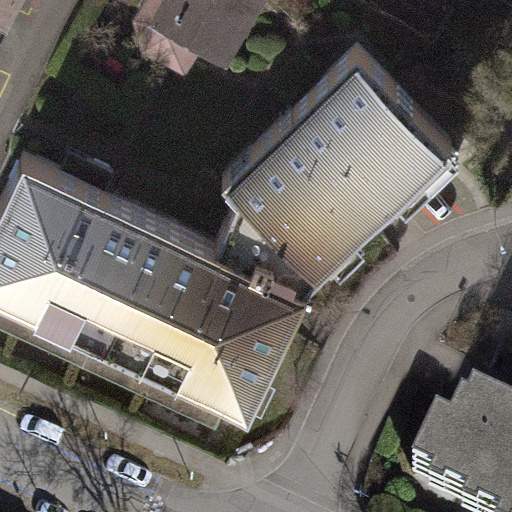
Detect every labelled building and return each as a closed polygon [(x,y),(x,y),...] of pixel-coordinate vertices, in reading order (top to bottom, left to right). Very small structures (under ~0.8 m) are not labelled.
[(0,0),(0,5),(6,8),(10,0),(0,0)] [(222,63),(257,0),(156,0),(145,20),(222,63)] [(380,42),(248,166),(260,179),(210,249),(308,296),(339,263),(388,217),(472,139),(380,42)] [(210,249),(26,163),(0,217),(0,305),(248,423),(298,319),(308,296),(210,249)] [(511,511),(511,423),(465,402),(449,437),(436,431),(412,481),(429,489),(425,499),(451,511),(511,511)]
